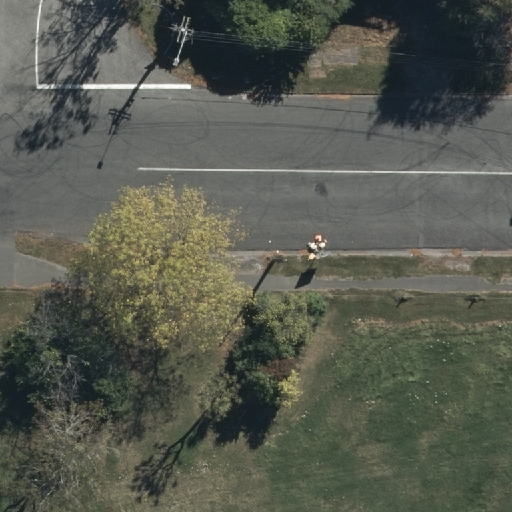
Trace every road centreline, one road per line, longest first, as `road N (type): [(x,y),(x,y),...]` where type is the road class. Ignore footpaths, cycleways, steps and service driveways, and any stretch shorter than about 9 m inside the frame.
road 1 (residential): [(511,159),(40,163)]
road 2 (residential): [(40,163),(50,0)]
